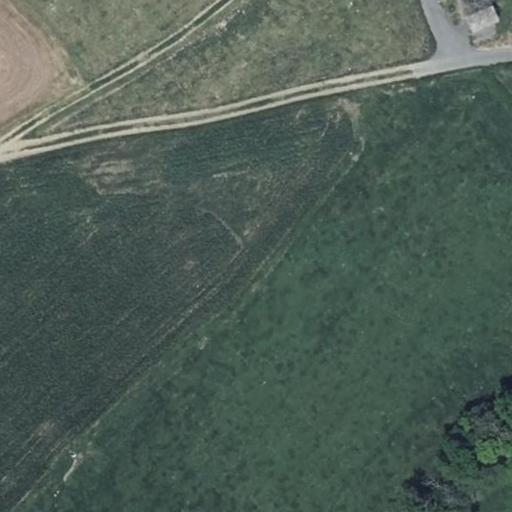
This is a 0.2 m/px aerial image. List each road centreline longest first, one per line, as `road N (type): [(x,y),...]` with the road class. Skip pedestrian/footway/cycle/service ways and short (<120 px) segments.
road 1 (track): [(0,160),(150,124),(190,128),(440,66)]
road 2 (track): [(0,153),(239,2)]
road 3 (track): [(150,124),(149,100),(197,59),(241,0)]
